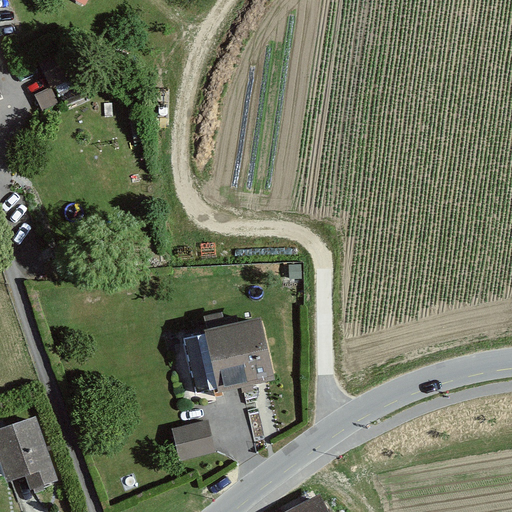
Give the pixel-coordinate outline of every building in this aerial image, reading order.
[(91,0),(68,0),(87,9),(91,0)] [(65,47),(38,59),(51,89),(79,77),(65,47)] [(257,324),(201,336),(213,392),(269,380),(257,324)] [(38,415),(0,429),(0,450),(12,482),(32,474),(38,490),(63,481),(38,415)] [(210,419),(175,429),(185,463),(219,454),(210,419)] [(335,511),(326,493),(289,511),(335,511)]
